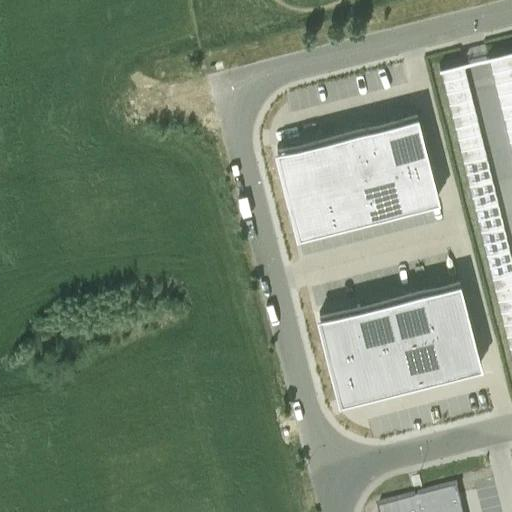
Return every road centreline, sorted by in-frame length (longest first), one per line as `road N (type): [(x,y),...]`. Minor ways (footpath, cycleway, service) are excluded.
road 1 (unclassified): [(253,73),(225,99),(324,476)]
road 2 (unclassified): [(253,73),(511,10)]
road 3 (unclassified): [(511,431),(324,476)]
